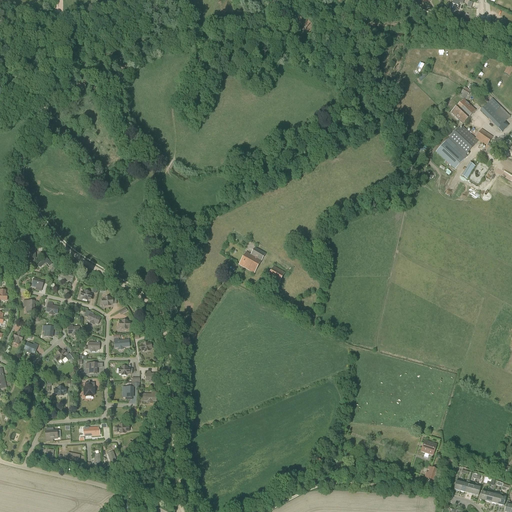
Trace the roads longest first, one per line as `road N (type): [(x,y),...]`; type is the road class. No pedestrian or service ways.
road 1 (track): [(49,95),(20,163),(25,196),(64,246),(161,318),(180,508)]
road 2 (residential): [(263,511),(323,483),(435,490),(448,458)]
road 3 (residential): [(162,511),(108,489),(0,462)]
